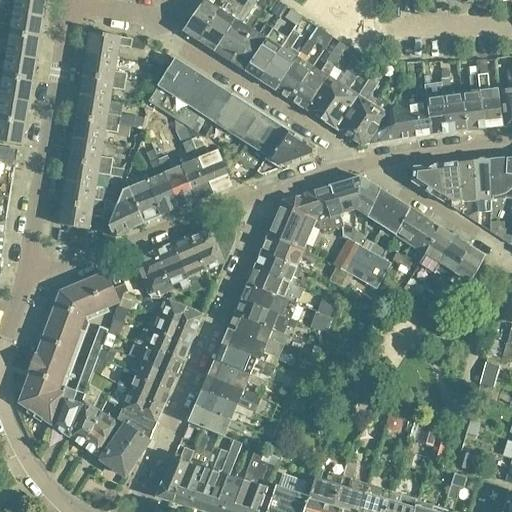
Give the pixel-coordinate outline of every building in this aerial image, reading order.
[(43,17),(46,0),(5,0),(5,3),(0,2),(0,9),(14,12),(43,17)] [(203,0),(183,31),(199,41),(220,8),(213,3),(214,0),(203,0)] [(258,0),(248,0),(243,7),(242,6),(214,51),(229,60),(249,29),(242,24),(258,0)] [(268,12),(278,19),(286,8),(276,1),(268,12)] [(214,51),(242,6),(235,2),(228,13),(220,8),(199,41),(214,51)] [(295,25),(301,16),(291,10),(285,18),(290,21),(295,25)] [(0,31),(40,38),(43,17),(14,12),(12,25),(0,23),(0,31)] [(275,89),(295,57),(288,53),(301,35),(308,39),(316,27),(301,16),(295,25),(287,37),(287,36),(259,80),(275,89)] [(244,70),(271,28),(264,23),(257,34),(254,32),(249,29),(229,60),(244,70)] [(325,48),(332,39),(333,38),(316,27),(308,39),(308,40),(296,58),(295,57),(275,89),(290,99),(310,67),(303,63),(316,43),(324,48),(325,48)] [(280,35),(271,30),(272,29),(271,28),(244,70),(259,80),(287,36),(281,33),(280,35)] [(36,60),(40,38),(0,31),(0,40),(9,42),(7,55),(36,60)] [(133,39),(120,37),(91,32),(87,54),(116,59),(119,46),(144,50),(146,43),(132,41),(133,39)] [(343,53),(347,48),(340,43),(335,51),(342,55),(343,53)] [(335,66),(334,65),(330,71),(305,109),(320,119),(360,56),(347,48),(343,53),(353,60),(349,66),(348,65),(343,72),(342,72),(336,80),(333,78),(338,70),(334,67),(335,66)] [(115,70),(116,59),(87,54),(84,75),(125,82),(126,74),(114,72),(115,70)] [(0,75),(33,81),(36,60),(7,55),(5,68),(0,67),(0,75)] [(335,128),(358,93),(348,87),(358,71),(354,69),(362,57),(360,56),(320,119),(335,128)] [(204,77),(175,59),(148,102),(176,120),(204,77)] [(477,67),(476,67),(485,129),(503,127),(498,88),(489,89),(486,60),(476,61),(477,67)] [(330,71),(334,65),(328,61),(320,73),(310,67),(290,99),(305,109),(330,71)] [(449,133),(441,83),(431,84),(428,62),(422,63),(425,85),(424,85),(426,98),(425,98),(426,103),(430,135),(431,135),(449,133)] [(469,77),(471,91),(461,92),(467,131),(485,129),(476,67),(469,68),(470,77),(469,77)] [(511,125),(511,69),(506,70),(508,87),(498,88),(503,127),(511,125)] [(467,131),(461,92),(451,93),(448,71),(441,72),(442,78),(441,78),(442,83),(441,83),(449,133),(467,131)] [(140,77),(140,84),(153,85),(154,73),(146,72),(140,77)] [(0,97),(29,102),(33,81),(0,75),(0,83),(2,84),(0,96),(0,97)] [(124,91),(125,82),(84,75),(80,96),(109,101),(112,89),(124,91)] [(195,121),(217,86),(204,77),(176,120),(185,127),(191,131),(197,122),(195,121)] [(373,103),(376,99),(370,95),(379,82),(371,77),(366,83),(365,82),(358,93),(335,128),(351,138),(373,103)] [(124,91),(123,92),(134,94),(135,84),(125,82),(124,91)] [(213,124),(232,95),(217,86),(195,121),(197,122),(202,125),(207,118),(212,120),(210,123),(213,124)] [(315,156),(315,149),(232,95),(213,124),(216,126),(218,124),(240,138),(238,140),(240,142),(232,156),(241,161),(256,171),(262,175),(315,156)] [(121,103),(109,101),(80,96),(77,118),(118,125),(129,126),(130,121),(131,121),(132,117),(120,116),(121,103)] [(0,119),(26,123),(29,102),(0,97),(0,119)] [(351,138),(361,144),(369,143),(394,106),(379,97),(377,100),(376,99),(373,103),(351,138)] [(369,143),(411,137),(406,100),(398,101),(396,104),(394,104),(394,106),(369,143)] [(430,135),(426,103),(414,105),(413,100),(412,100),(406,100),(411,137),(430,135)] [(117,133),(118,125),(77,118),(73,139),(103,144),(105,131),(117,133)] [(0,141),(22,145),(26,123),(0,119),(0,141)] [(185,127),(177,130),(183,144),(191,141),(185,127)] [(100,157),(103,144),(73,139),(70,160),(111,167),(112,159),(100,157)] [(208,155),(202,140),(197,142),(196,139),(191,141),(214,194),(232,186),(217,151),(208,155)] [(196,201),(214,194),(191,141),(183,144),(191,162),(181,166),(196,201)] [(179,208),(158,159),(155,150),(146,153),(150,162),(149,163),(155,177),(146,181),(161,216),(179,208)] [(196,201),(181,166),(172,170),(166,156),(158,159),(179,208),(196,201)] [(507,159),(490,160),(492,199),(505,199),(511,198),(511,159),(507,159)] [(110,176),(111,167),(70,160),(66,182),(96,186),(98,174),(110,176)] [(492,199),(490,160),(474,161),(475,202),(476,213),(477,213),(492,212),(492,199)] [(475,202),(474,161),(473,163),(457,164),(462,203),(475,202)] [(0,219),(6,220),(14,168),(0,162),(0,219)] [(462,203),(457,164),(441,166),(445,203),(462,214),(463,214),(462,203)] [(445,203),(441,166),(414,168),(412,183),(445,203)] [(113,167),(111,178),(122,180),(124,169),(113,167)] [(355,210),(363,179),(360,177),(328,188),(332,201),(338,200),(343,214),(355,210)] [(161,216),(146,181),(145,178),(138,181),(139,183),(128,188),(143,223),(161,216)] [(366,217),(380,190),(363,179),(355,210),(364,216),(366,217)] [(93,200),(96,186),(66,182),(63,203),(104,210),(105,202),(93,200)] [(143,223),(128,188),(123,190),(115,212),(109,226),(111,230),(114,237),(143,223)] [(343,214),(338,200),(332,201),(328,188),(301,196),(327,220),(331,224),(332,228),(335,230),(342,228),(344,227),(341,215),(343,214)] [(380,226),(395,199),(380,190),(366,217),(370,220),(380,226)] [(326,232),(335,230),(332,228),(331,224),(327,220),(301,196),(296,198),(282,201),(267,237),(315,258),(316,257),(309,254),(311,249),(306,246),(314,227),(326,232)] [(393,235),(410,209),(395,199),(380,226),(389,232),(393,235)] [(89,230),(91,216),(102,217),(104,210),(63,203),(59,225),(89,230)] [(405,242),(403,245),(406,247),(425,218),(410,209),(393,235),(405,242)] [(102,217),(102,232),(103,234),(111,230),(109,226),(115,212),(113,211),(104,210),(102,217)] [(476,213),(468,218),(478,224),(477,213),(476,213)] [(425,218),(406,247),(415,253),(417,249),(423,253),(439,228),(425,218)] [(225,263),(233,242),(235,234),(226,222),(210,229),(211,233),(208,234),(206,231),(191,237),(206,271),(225,263)] [(352,242),(354,230),(355,228),(344,227),(342,228),(342,237),(346,239),(352,242)] [(439,228),(423,253),(425,255),(420,264),(432,272),(454,237),(439,228)] [(363,235),(354,230),(352,242),(361,247),(363,235)] [(501,239),(511,245),(511,240),(511,232),(505,231),(501,239)] [(71,236),(70,243),(89,246),(90,239),(71,236)] [(206,271),(191,237),(191,236),(172,244),(190,286),(193,292),(200,289),(197,283),(194,276),(201,273),(204,280),(206,279),(209,278),(206,271)] [(316,258),(315,258),(267,237),(261,253),(300,269),(301,265),(298,264),(301,257),(314,263),(316,258)] [(448,280),(469,247),(454,237),(432,272),(435,273),(436,272),(448,280)] [(340,271),(350,276),(376,289),(390,262),(380,257),(371,252),(362,247),(361,247),(352,242),(346,239),(332,267),(340,271)] [(371,252),(375,244),(366,239),(362,247),(371,252)] [(190,286),(172,244),(154,252),(170,291),(174,290),(172,285),(179,282),(182,289),(188,287),(190,286)] [(384,249),(375,244),(371,252),(380,257),(384,249)] [(459,306),(484,257),(469,247),(448,280),(451,281),(452,278),(457,282),(448,300),(459,306)] [(138,259),(140,263),(137,265),(151,300),(161,300),(158,293),(164,290),(166,293),(170,291),(154,252),(153,252),(154,253),(138,259)] [(297,279),(301,270),(300,269),(261,253),(254,268),(305,289),(308,291),(312,282),(302,278),(301,281),(297,279)] [(393,261),(400,265),(405,257),(397,253),(393,261)] [(405,257),(400,265),(408,269),(412,261),(405,257)] [(305,289),(254,268),(248,284),(298,305),(302,296),(305,289)] [(345,288),(350,276),(340,271),(335,284),(345,288)] [(81,349),(87,330),(89,324),(88,321),(109,312),(107,307),(119,303),(107,272),(90,279),(73,286),(60,292),(57,301),(51,317),(44,335),(37,354),(37,355),(35,354),(28,372),(30,373),(19,403),(36,414),(53,426),(57,416),(65,392),(66,388),(67,388),(74,368),(81,349)] [(298,305),(248,284),(241,299),(291,321),(298,305)] [(511,286),(501,321),(511,324),(511,325),(508,339),(507,344),(506,344),(503,354),(511,357),(511,356),(511,286)] [(422,297),(430,302),(435,294),(428,289),(422,297)] [(124,293),(119,306),(128,309),(132,296),(124,293)] [(323,316),(333,319),(339,304),(329,300),(323,297),(317,312),(316,311),(316,312),(323,316)] [(295,328),(297,323),(291,321),(241,299),(235,314),(272,330),(272,329),(284,334),(287,326),(292,328),(293,327),(295,328)] [(196,332),(202,316),(164,300),(158,314),(161,316),(161,317),(196,332)] [(123,323),(128,309),(119,306),(115,320),(123,323)] [(326,335),(333,319),(323,316),(316,312),(309,328),(317,331),(326,335)] [(189,347),(196,332),(161,317),(161,316),(158,314),(152,326),(151,330),(154,332),(189,347)] [(270,335),(272,330),(235,314),(229,329),(280,350),(282,346),(268,340),(270,335)] [(125,324),(114,321),(109,334),(116,336),(116,337),(120,338),(125,324)] [(88,384),(93,372),(98,358),(102,348),(107,334),(109,330),(100,326),(81,376),(76,392),(84,395),(88,387),(87,387),(88,384)] [(280,350),(229,329),(222,345),(259,361),(263,351),(277,358),(280,350)] [(183,362),(189,347),(154,332),(151,330),(144,345),(148,348),(183,362)] [(326,335),(317,331),(311,347),(313,348),(317,349),(320,351),(326,335)] [(111,351),(116,337),(116,336),(109,334),(107,334),(102,348),(110,350),(111,351)] [(142,363),(176,378),(183,362),(148,348),(144,345),(144,346),(138,343),(134,342),(129,355),(139,359),(138,361),(142,363)] [(274,367),(259,361),(222,345),(215,361),(250,376),(250,375),(254,367),(264,372),(271,375),(274,367)] [(109,352),(110,350),(102,348),(98,358),(105,362),(106,361),(109,352)] [(315,365),(320,351),(317,349),(313,348),(310,355),(307,362),(303,360),(303,361),(315,366),(315,365)] [(109,352),(106,361),(112,363),(115,355),(109,352)] [(282,352),(279,360),(291,366),(295,357),(282,352)] [(343,361),(329,355),(325,364),(339,370),(343,361)] [(101,376),(106,362),(105,362),(98,358),(93,372),(100,375),(101,376)] [(267,382),(250,375),(250,376),(215,361),(209,376),(243,391),(247,382),(264,389),(267,382)] [(309,382),(315,366),(303,361),(296,376),(298,377),(309,382)] [(170,393),(176,378),(142,363),(137,374),(126,369),(124,373),(124,374),(170,393)] [(496,379),(498,370),(485,366),(484,369),(484,370),(482,375),(496,379)] [(94,388),(100,375),(93,372),(88,384),(94,388)] [(170,393),(124,374),(121,380),(118,388),(117,389),(163,408),(170,393)] [(494,387),(496,379),(482,375),(481,378),(480,383),(494,387)] [(258,397),(243,391),(209,376),(202,392),(237,406),(240,398),(258,406),(261,398),(258,397)] [(303,397),(309,382),(298,377),(292,393),(303,397)] [(69,437),(84,448),(101,413),(93,408),(100,392),(94,388),(88,384),(87,387),(88,387),(84,395),(82,400),(83,401),(69,437)] [(163,408),(117,389),(118,388),(113,386),(110,394),(122,399),(120,403),(118,408),(122,409),(156,424),(163,408)] [(69,437),(83,401),(82,400),(84,395),(76,392),(67,388),(66,388),(65,392),(57,416),(53,426),(69,437)] [(202,392),(196,407),(230,422),(230,421),(234,412),(245,417),(245,415),(250,416),(252,412),(237,406),(202,392)] [(297,413),(303,397),(292,393),(286,409),(297,413)] [(355,413),(358,403),(344,400),(341,409),(355,413)] [(113,434),(120,420),(117,419),(122,409),(118,408),(113,405),(108,417),(101,413),(84,448),(98,457),(113,434)] [(242,433),(244,427),(230,421),(230,422),(196,407),(189,423),(217,435),(223,438),(228,428),(242,433)] [(156,424),(122,409),(117,419),(120,420),(150,440),(156,424)] [(291,429),(297,413),(286,409),(280,424),(291,429)] [(130,469),(150,440),(120,420),(113,434),(117,437),(101,460),(105,463),(103,466),(104,469),(107,471),(111,472),(115,470),(125,476),(127,473),(129,475),(132,470),(130,469)] [(470,421),(467,432),(475,435),(478,424),(470,421)] [(291,429),(280,424),(274,439),(274,440),(285,444),(291,429)] [(444,460),(452,428),(438,424),(437,428),(433,446),(430,456),(444,460)] [(419,445),(431,448),(435,432),(423,429),(419,445)] [(189,508),(204,468),(205,467),(211,453),(203,450),(208,438),(202,433),(200,438),(196,445),(194,452),(172,503),(189,508)] [(228,476),(241,446),(242,444),(234,441),(233,443),(230,453),(222,472),(205,511),(222,511),(237,477),(236,477),(236,478),(228,476)] [(172,503),(194,452),(187,449),(184,448),(179,460),(173,458),(156,498),(172,503)] [(240,511),(264,453),(255,449),(246,472),(247,472),(244,479),(237,477),(222,511),(240,511)] [(204,468),(189,508),(203,511),(205,511),(222,472),(230,453),(223,450),(221,450),(212,469),(205,467),(204,468)] [(461,451),(456,466),(465,469),(466,467),(470,454),(461,451)] [(259,511),(269,488),(259,485),(268,464),(267,463),(270,455),(264,453),(240,511),(259,511)] [(400,472),(405,457),(398,455),(393,470),(400,472)] [(340,486),(331,511),(358,511),(367,485),(366,485),(351,480),(355,466),(346,463),(342,478),(340,486)] [(464,489),(468,477),(455,473),(451,485),(464,489)] [(278,487),(276,486),(267,511),(304,511),(314,484),(313,484),(282,474),(278,487)] [(331,511),(340,486),(342,478),(332,475),(329,483),(315,479),(313,484),(314,484),(304,511),(331,511)] [(385,511),(392,493),(382,490),(367,485),(358,511),(385,511)] [(511,511),(511,491),(510,491),(502,511),(511,511)] [(416,501),(417,499),(399,494),(399,496),(392,493),(385,511),(412,511),(416,501)] [(441,511),(443,509),(416,501),(412,511),(441,511)]
